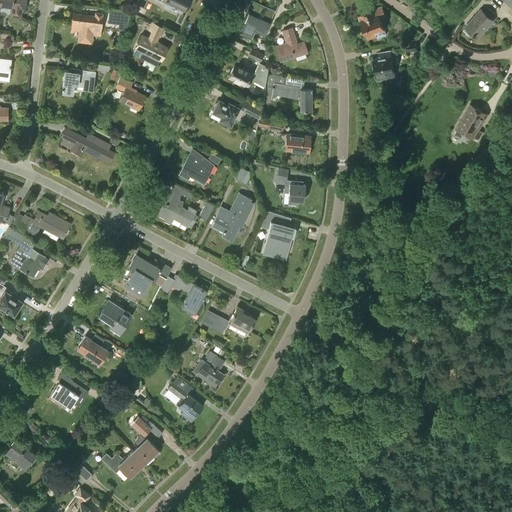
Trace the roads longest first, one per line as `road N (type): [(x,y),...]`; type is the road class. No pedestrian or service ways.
road 1 (residential): [(300,314),(338,210),(344,123),(336,47),(315,0)]
road 2 (residential): [(153,511),(236,421),(300,314)]
road 3 (residential): [(113,218),(224,0)]
road 4 (residential): [(0,400),(113,218)]
road 5 (residential): [(300,314),(113,218)]
road 6 (residential): [(19,170),(43,0)]
road 7 (residential): [(511,51),(465,54),(387,0)]
